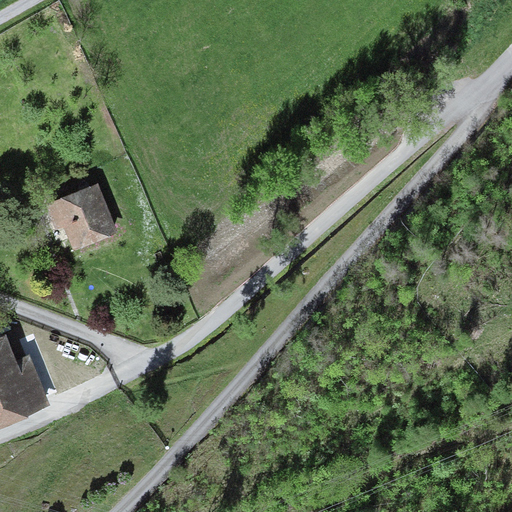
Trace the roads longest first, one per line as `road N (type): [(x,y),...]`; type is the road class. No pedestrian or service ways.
road 1 (track): [(0,302),(151,361),(234,311),(511,46)]
road 2 (track): [(511,62),(133,511)]
